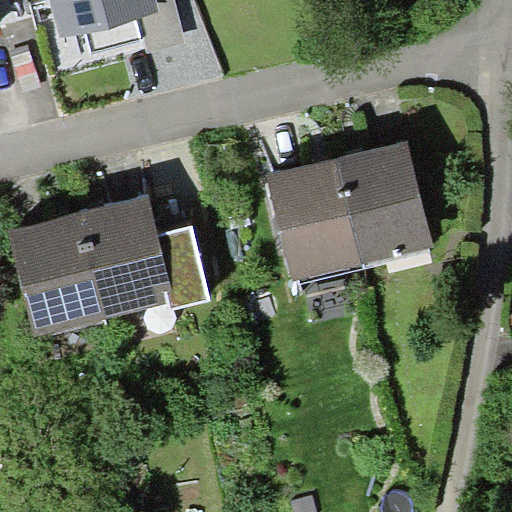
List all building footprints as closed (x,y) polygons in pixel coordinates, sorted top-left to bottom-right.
[(51,0),(61,37),(88,32),(135,19),(139,18),(161,12),(157,0),(51,0)] [(174,0),(157,0),(161,12),(139,18),(148,52),(186,42),(174,0)] [(141,39),(135,19),(88,32),(93,52),(141,39)] [(335,157),(360,263),(433,246),(407,139),(335,157)] [(360,263),(335,157),(267,174),(293,280),(360,263)] [(150,197),(77,214),(105,319),(166,303),(163,291),(172,289),(159,235),(150,197)] [(34,337),(105,319),(77,214),(8,231),(34,337)] [(192,227),(159,235),(172,289),(163,291),(166,303),(168,310),(209,300),(192,227)]
